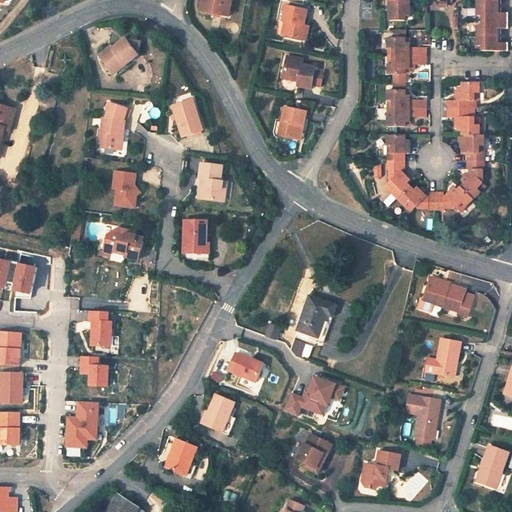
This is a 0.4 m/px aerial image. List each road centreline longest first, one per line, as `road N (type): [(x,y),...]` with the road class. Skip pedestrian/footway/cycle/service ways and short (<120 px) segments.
road 1 (residential): [(82,495),(170,406),(294,193)]
road 2 (residential): [(439,511),(511,282)]
road 3 (residential): [(511,275),(294,193)]
road 4 (residential): [(294,193),(273,174),(209,63),(169,20)]
road 5 (residential): [(294,193),(349,99),(352,0)]
road 6 (residential): [(169,20),(137,7),(95,10),(0,56)]
road 7 (residential): [(511,62),(436,62),(434,161)]
road 8 (residential): [(56,328),(49,475)]
